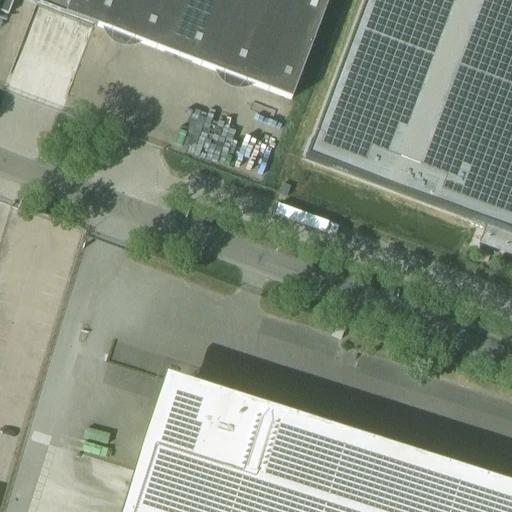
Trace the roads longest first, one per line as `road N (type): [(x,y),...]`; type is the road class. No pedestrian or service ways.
road 1 (unknown): [(36,511),(157,110),(0,49)]
road 2 (unclassified): [(511,356),(0,164)]
